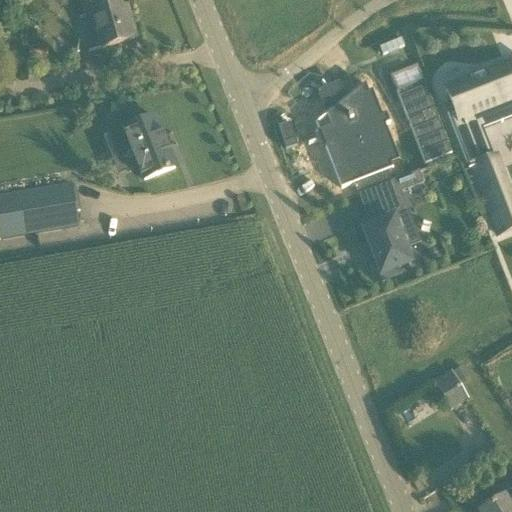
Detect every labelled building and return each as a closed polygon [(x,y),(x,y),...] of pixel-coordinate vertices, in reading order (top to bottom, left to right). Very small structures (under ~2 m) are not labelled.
[(92,18),(102,50),(135,40),(126,9),(120,10),(117,0),(91,0),(82,3),(87,20),(92,18)] [(39,49),(29,49),(29,62),(39,61),(39,49)] [(468,171),(471,170),(497,237),(511,230),(511,202),(496,159),(493,160),(482,132),(511,120),(511,99),(500,69),(445,91),(453,113),(447,116),(468,171)] [(318,150),(310,153),(311,154),(319,151),(337,144),(340,152),(327,157),(344,199),(395,179),(393,174),(380,139),(386,136),(391,134),(387,123),(382,125),(375,128),(364,98),(360,90),(315,125),(321,140),(322,140),(317,126),(327,118),(334,135),(337,143),(318,150)] [(130,149),(144,182),(174,170),(154,119),(115,134),(122,152),(130,149)] [(423,186),(418,174),(378,189),(389,217),(376,222),(378,227),(363,233),(374,262),(369,264),(377,284),(398,276),(396,271),(410,266),(404,252),(409,250),(396,216),(407,211),(401,195),(423,186)] [(72,188),(11,198),(0,199),(0,240),(18,238),(78,227),(72,188)] [(452,374),(434,385),(450,410),(467,400),(452,374)] [(511,511),(511,500),(506,504),(504,500),(483,511),(511,511)]
